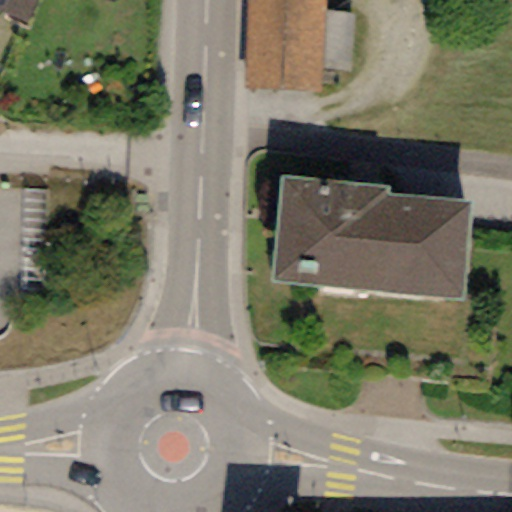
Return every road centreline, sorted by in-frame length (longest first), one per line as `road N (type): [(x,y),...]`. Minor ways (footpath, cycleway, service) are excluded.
road 1 (tertiary): [(182,393),(200,224),(206,0)]
road 2 (tertiary): [(511,491),(424,485),(227,449)]
